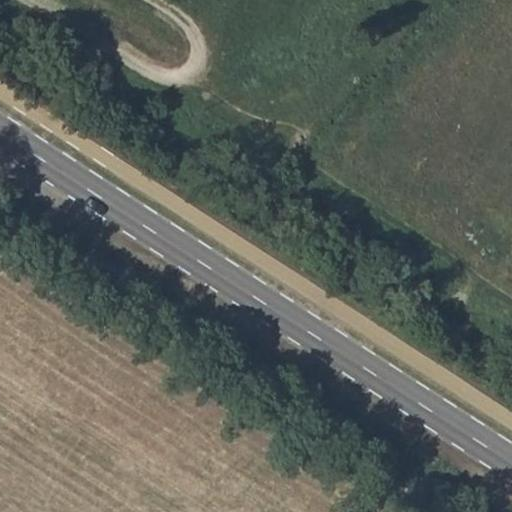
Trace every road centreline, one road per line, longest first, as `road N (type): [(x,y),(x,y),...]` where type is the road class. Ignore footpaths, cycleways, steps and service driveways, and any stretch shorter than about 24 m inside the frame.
road 1 (secondary): [(0,132),(511,464)]
road 2 (track): [(157,0),(201,38),(201,59),(175,81),(31,0)]
road 3 (track): [(192,72),(94,0)]
